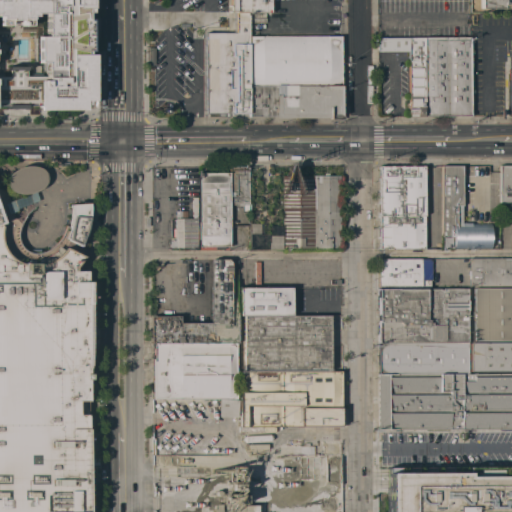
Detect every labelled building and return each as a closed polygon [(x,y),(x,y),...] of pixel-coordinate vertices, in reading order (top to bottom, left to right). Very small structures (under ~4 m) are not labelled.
[(0,0),(0,106),(5,107),(5,109),(8,109),(10,108),(19,108),(21,109),(24,109),(25,108),(35,107),(35,110),(82,110),(83,109),(86,108),(88,107),(89,106),(89,103),(89,102),(91,101),(90,54),(86,53),(88,52),(87,19),(85,18),(85,15),(86,13),(88,13),(88,9),(89,0),(0,0)] [(235,11),(229,11),(229,4),(227,4),(227,0),(269,0),(269,12),(246,12),(246,13),(235,13),(235,11)] [(511,0),(511,8),(478,9),(478,0),(511,0)] [(248,113),(203,113),(203,33),(235,33),(235,30),(232,30),(232,13),(235,13),(246,13),(246,15),(247,15),(247,36),(248,113)] [(247,36),(339,36),(339,86),(340,86),(340,116),(328,116),(328,117),(248,117),(248,113),(247,36)] [(423,116),(423,117),(407,117),(407,114),(406,114),(407,108),(405,104),(408,103),(408,51),(379,51),(379,52),(377,52),(377,39),(424,38),(424,116),(423,116)] [(463,38),(469,38),(470,116),(424,116),(424,38),(425,38),(455,38),(463,38)] [(10,191),(8,188),(6,184),(6,180),(7,176),(10,172),(17,168),(25,166),(31,166),(37,167),(41,169),(44,173),(46,176),(46,180),(45,183),(41,188),(37,191),(30,193),(23,194),(18,194),(14,193),(10,191)] [(228,167),(247,166),(248,205),(242,205),(242,206),(233,206),(233,204),(228,204),(229,173),(228,167)] [(378,249),(378,166),(424,166),(424,249),(378,249)] [(440,247),(440,249),(424,249),(424,166),(441,166),(441,236),(441,237),(441,247),(440,247)] [(441,166),(461,166),(461,206),(461,223),(490,223),(490,249),(452,249),(452,236),(441,236),(441,166)] [(511,202),(499,202),(499,166),(511,166),(511,202)] [(228,204),(228,247),(223,247),(223,250),(214,250),(214,247),(197,247),(197,173),(229,173),(228,204)] [(279,236),(280,236),(281,176),(339,176),(338,248),(281,248),(281,250),(279,250),(279,236)] [(0,511),(0,189),(4,191),(6,195),(8,202),(35,192),(38,201),(11,210),(14,217),(18,222),(20,224),(18,231),(18,235),(18,238),(19,241),(20,244),(22,247),(27,251),(30,252),(34,253),(38,253),(43,252),(48,249),(54,244),(57,241),(61,235),(64,230),(65,226),(68,227),(70,219),(70,213),(70,205),(88,203),(88,212),(87,219),(86,226),(84,235),(80,246),(67,240),(64,247),(83,257),(75,268),(75,271),(86,271),(86,282),(89,282),(89,368),(88,368),(88,374),(91,374),(91,379),(88,379),(88,401),(87,401),(87,429),(87,511),(0,511)] [(174,248),(174,247),(169,247),(169,241),(174,241),(174,218),(196,218),(196,248),(174,248)] [(267,250),(267,236),(279,236),(279,250),(267,250)] [(441,237),(445,237),(449,247),(441,247),(441,237)] [(378,259),(420,259),(429,259),(429,260),(430,260),(430,280),(429,280),(429,286),(378,286),(378,259)] [(511,259),(511,286),(469,286),(469,259),(511,259)] [(150,343),(150,317),(178,316),(178,323),(210,323),(209,260),(212,260),(226,260),(229,263),(229,321),(236,321),(236,343),(235,343),(152,343),(150,343)] [(511,341),(472,341),(472,288),(511,288),(511,341)] [(243,315),(240,315),(239,289),(290,289),(290,316),(243,316),(243,315)] [(379,321),(375,321),(375,315),(377,315),(377,298),(375,298),(375,290),(377,290),(377,289),(439,289),(439,290),(442,290),(442,289),(466,289),(467,343),(379,343),(379,321)] [(243,371),(243,316),(290,316),(329,316),(329,371),(243,371)] [(235,399),(151,399),(151,360),(152,360),(152,343),(235,343),(235,399)] [(467,343),(467,374),(379,374),(379,343),(467,343)] [(469,343),(511,343),(511,371),(469,372),(469,343)] [(340,371),(340,426),(239,427),(239,371),(243,371),(329,371),(340,371)] [(467,375),(498,375),(511,375),(511,431),(499,431),(498,430),(498,429),(473,429),(472,430),(472,431),(462,431),(462,430),(461,429),(448,429),(448,431),(447,431),(425,431),(425,430),(424,429),(400,429),(399,431),(398,431),(394,431),(393,430),(393,429),(379,429),(379,374),(467,374),(467,375)] [(237,400),(236,418),(218,417),(218,400),(237,400)] [(301,439),(301,447),(293,447),(293,439),(301,439)] [(378,511),(378,498),(378,493),(377,493),(377,467),(469,467),(470,498),(470,511),(378,511)] [(469,467),(511,467),(511,511),(470,511),(470,498),(469,467)] [(242,473),(242,482),(241,482),(241,496),(244,496),(244,504),(221,504),(221,493),(224,493),(224,482),(225,482),(225,473),(242,473)]
